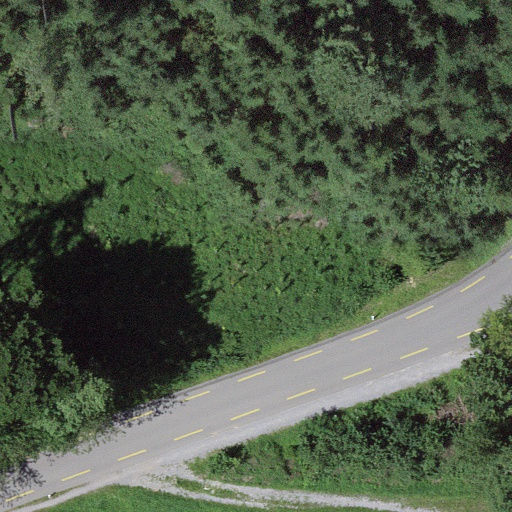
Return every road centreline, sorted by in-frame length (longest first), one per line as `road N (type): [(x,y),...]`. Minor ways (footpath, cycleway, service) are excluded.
road 1 (unclassified): [(511,291),(0,486)]
road 2 (track): [(511,503),(332,502),(175,483),(111,446)]
